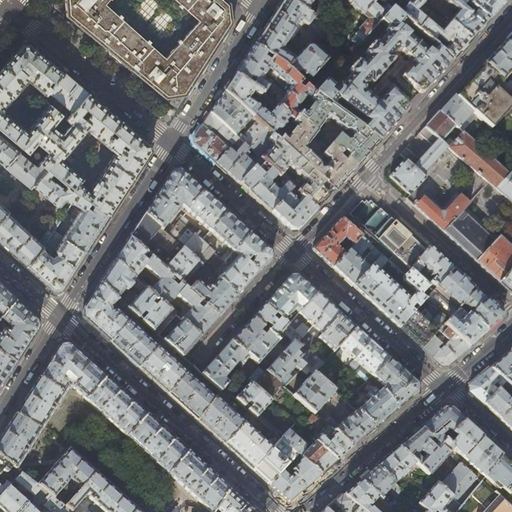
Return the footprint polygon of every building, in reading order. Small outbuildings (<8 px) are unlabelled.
[(144,83),(164,100),(184,97),(186,94),(189,89),(190,88),(192,85),(200,72),(209,58),(220,40),(223,36),(225,33),(227,31),(231,23),(229,3),(226,0),(63,0),(64,8),(65,17),(89,37),(100,47),(101,47),(104,50),(108,54),(126,68),(132,73),(137,77),(144,83)] [(283,66),(295,77),(300,72),(303,75),(304,76),(305,76),(305,75),(304,77),(306,79),(308,77),(311,80),(328,60),(312,46),(305,46),(294,59),(281,50),(288,40),(291,41),(303,23),(308,26),(327,42),(334,34),(318,21),(313,16),(287,0),(282,0),(271,19),(253,46),(266,54),(271,58),(283,66)] [(287,0),(313,16),(318,21),(321,17),(319,15),(327,5),(325,0),(346,0),(369,19),(355,33),(357,34),(352,40),(352,41),(358,46),(380,21),(391,10),(388,7),(379,0),(287,0)] [(421,0),(405,0),(409,3),(403,10),(392,1),(388,7),(391,10),(408,24),(432,44),(438,37),(448,45),(442,52),(452,61),(465,47),(471,41),(449,23),(444,28),(443,28),(442,27),(440,27),(439,27),(438,28),(436,29),(416,13),(425,3),(421,0)] [(421,0),(425,3),(426,0),(443,0),(453,9),(453,10),(452,11),(452,13),(453,14),(453,15),(454,16),(449,23),(471,41),(478,33),(489,21),(477,10),(472,16),(462,8),(467,2),(464,0),(421,0)] [(499,10),(504,5),(498,0),(471,0),(469,4),(477,10),(489,21),(499,10)] [(408,24),(391,10),(380,21),(388,28),(385,32),(386,34),(378,44),(374,43),(372,45),(366,51),(367,52),(364,54),(366,57),(361,63),(358,62),(357,63),(356,63),(349,71),(349,72),(348,73),(349,76),(342,85),(338,85),(335,88),(327,81),(315,94),(338,111),(344,105),(368,122),(362,128),(380,141),(408,110),(408,109),(409,108),(409,107),(408,106),(408,105),(391,90),(383,99),(384,100),(382,103),(381,103),(380,102),(378,103),(366,92),(366,91),(366,90),(366,89),(365,88),(370,83),(371,84),(373,84),(394,60),(395,58),(393,56),(398,51),(399,52),(400,52),(401,52),(402,51),(414,62),(414,63),(414,64),(414,65),(415,66),(412,70),(410,68),(402,77),(419,92),(420,93),(421,94),(423,93),(424,92),(452,61),(442,52),(436,47),(430,54),(402,30),(408,24)] [(484,63),(486,65),(503,81),(511,89),(511,79),(511,80),(510,82),(506,78),(511,70),(511,49),(504,41),(491,55),(484,63)] [(90,202),(94,205),(109,214),(129,183),(150,151),(149,144),(99,102),(88,93),(66,119),(70,123),(60,134),(51,126),(61,115),(49,105),(26,131),(3,112),(3,107),(27,80),(44,95),(63,72),(45,57),(28,43),(21,44),(0,67),(0,129),(28,153),(36,143),(47,152),(39,162),(46,168),(78,194),(90,202)] [(266,54),(253,46),(243,61),(234,75),(247,83),(250,79),(254,81),(251,86),(262,93),(265,96),(270,89),(270,87),(260,80),(265,72),(284,91),(275,105),(288,118),(293,122),(297,117),(299,114),(295,111),(306,96),(310,99),(314,94),(311,91),(305,86),(302,91),(298,87),(302,82),(295,77),(283,66),(271,58),(268,63),(263,59),(266,54)] [(511,104),(495,90),(503,81),(486,65),(470,82),(456,97),(473,113),(491,129),(511,106),(511,104)] [(75,82),(63,72),(44,95),(41,98),(45,101),(51,95),(53,97),(50,101),(53,103),(56,99),(67,108),(61,115),(66,119),(88,93),(75,82)] [(328,74),(311,91),(314,94),(315,94),(327,81),(331,77),(328,74)] [(234,75),(231,81),(224,92),(252,118),(255,120),(267,131),(271,135),(276,130),(277,130),(278,131),(279,130),(280,130),(285,125),(283,122),(288,118),(275,105),(265,96),(262,93),(251,86),(247,83),(234,75)] [(214,107),(210,113),(239,139),(250,149),(267,131),(255,120),(242,135),(239,132),(252,118),(224,92),(217,102),(214,107)] [(338,111),(315,94),(314,94),(310,99),(314,102),(304,115),(300,112),(299,114),(297,117),(315,133),(328,117),(336,122),(335,123),(345,131),(348,130),(352,133),(353,136),(352,137),(351,138),(351,139),(350,139),(350,140),(350,141),(346,142),(346,140),(339,135),(331,145),(356,166),(373,148),(380,141),(362,128),(338,111)] [(449,101),(439,112),(455,126),(458,129),(473,113),(456,97),(454,95),(449,101)] [(446,135),(455,126),(439,112),(432,120),(419,134),(432,145),(419,160),(406,148),(401,154),(406,158),(390,175),(390,178),(410,195),(416,189),(412,186),(423,174),(423,175),(448,148),(454,142),(446,135)] [(239,139),(210,113),(202,125),(194,138),(194,143),(204,152),(218,164),(229,150),(218,140),(219,138),(212,133),(211,134),(209,132),(212,128),(233,146),(239,139)] [(297,117),(293,122),(293,123),(297,126),(286,139),(282,136),(278,142),(333,192),(340,184),(356,166),(331,145),(322,155),(327,160),(329,160),(329,164),(328,165),(327,166),(326,167),(326,168),(320,168),(319,162),(304,149),(315,133),(297,117)] [(278,142),(271,135),(267,131),(250,149),(254,153),(260,159),(271,169),(278,175),(280,177),(287,169),(285,167),(287,165),(309,185),(305,189),(302,186),(296,192),(316,210),(327,198),(333,192),(278,142)] [(462,133),(454,142),(448,148),(487,182),(487,183),(488,184),(489,183),(511,203),(511,170),(508,175),(462,133)] [(18,151),(0,135),(0,163),(3,166),(18,151)] [(250,149),(239,139),(233,146),(229,150),(218,164),(228,173),(238,183),(260,159),(254,153),(248,160),(245,158),(249,153),(247,152),(250,149)] [(35,166),(18,151),(3,166),(28,188),(31,185),(46,168),(39,162),(35,166)] [(249,193),(271,169),(260,159),(238,183),(244,188),(249,193)] [(78,194),(46,168),(31,185),(56,206),(59,205),(65,199),(71,204),(72,203),(78,194)] [(270,183),(278,175),(271,169),(249,193),(261,203),(271,213),(293,189),(286,182),(278,191),(275,188),(277,187),(276,185),(275,184),(273,186),(270,183)] [(158,193),(144,215),(162,231),(180,209),(179,208),(180,208),(180,207),(180,206),(182,206),(185,209),(183,212),(185,214),(187,211),(203,192),(191,180),(180,170),(172,171),(158,193)] [(416,189),(426,178),(423,176),(423,175),(423,174),(412,186),(416,189)] [(291,230),(298,230),(316,210),(296,192),(293,189),(271,213),(284,224),(291,230)] [(9,200),(14,204),(22,194),(18,190),(9,200)] [(215,202),(203,192),(187,211),(200,222),(198,224),(200,226),(202,224),(210,231),(227,213),(215,202)] [(86,207),(90,202),(78,194),(72,203),(81,209),(75,219),(72,217),(69,221),(72,223),(65,235),(59,231),(57,234),(85,251),(98,231),(109,214),(94,205),(90,210),(86,207)] [(440,212),(423,196),(414,206),(498,284),(511,268),(511,248),(498,236),(494,241),(462,212),(470,204),(460,195),(445,212),(440,212)] [(409,269),(425,251),(416,242),(379,209),(364,226),(363,227),(375,239),(393,255),(396,258),(394,261),(398,265),(401,262),(409,269)] [(53,232),(58,225),(60,221),(55,218),(46,233),(46,231),(44,230),(43,230),(40,234),(39,234),(35,238),(7,212),(0,219),(0,242),(7,249),(26,266),(43,247),(53,232)] [(201,241),(185,227),(179,221),(167,235),(208,271),(213,275),(232,254),(250,233),(238,223),(227,213),(210,231),(203,239),(205,240),(206,240),(208,238),(212,234),(223,243),(221,245),(223,247),(225,245),(230,250),(222,259),(201,241)] [(162,231),(144,215),(134,230),(129,238),(173,277),(180,283),(190,291),(208,271),(167,235),(162,231)] [(182,217),(179,221),(185,227),(189,223),(182,217)] [(344,238),(353,246),(361,237),(356,233),(343,221),(341,219),(326,235),(313,250),(317,254),(332,268),(345,254),(336,247),(344,238)] [(363,227),(364,226),(363,226),(356,233),(361,237),(370,245),(375,239),(363,227)] [(85,251),(57,234),(55,233),(53,232),(43,247),(26,266),(40,279),(53,291),(60,290),(72,272),(85,251)] [(260,243),(250,233),(232,254),(235,257),(237,254),(239,256),(218,279),(237,296),(255,277),(270,259),(270,252),(260,243)] [(381,255),(370,245),(361,237),(353,246),(345,254),(332,268),(344,278),(353,286),(381,255)] [(121,250),(114,261),(134,279),(145,267),(159,281),(149,292),(167,308),(177,296),(191,309),(181,320),(200,337),(209,327),(219,317),(190,291),(180,283),(176,286),(172,282),(173,281),(171,279),(173,277),(129,238),(121,250)] [(429,247),(425,251),(409,269),(409,270),(414,276),(422,267),(424,268),(424,269),(424,270),(424,271),(425,272),(426,272),(427,272),(428,272),(434,277),(430,281),(430,282),(426,286),(432,292),(453,269),(440,258),(429,247)] [(426,286),(414,276),(409,270),(404,276),(404,277),(403,278),(404,281),(413,290),(414,294),(409,299),(378,272),(388,261),(381,255),(353,286),(390,320),(399,328),(424,301),(424,300),(420,296),(424,293),(428,297),(432,292),(426,286)] [(396,258),(393,255),(388,261),(404,276),(409,270),(409,269),(401,262),(398,265),(394,261),(396,258)] [(134,279),(114,261),(107,272),(100,284),(118,300),(120,302),(122,299),(119,296),(124,289),(126,291),(127,290),(132,286),(140,293),(127,308),(132,313),(135,315),(138,318),(143,313),(147,316),(142,321),(145,324),(153,331),(171,311),(170,311),(167,308),(149,292),(144,288),(139,283),(134,279)] [(511,268),(498,284),(507,292),(511,295),(511,268)] [(459,275),(453,269),(432,292),(428,297),(424,300),(424,301),(449,319),(460,307),(476,290),(466,281),(459,275)] [(218,279),(213,275),(208,271),(190,291),(219,317),(228,306),(237,296),(218,279)] [(289,276),(264,304),(288,325),(290,323),(286,319),(288,317),(290,318),(292,315),(291,314),(295,309),(299,313),(317,294),(306,284),(297,276),(289,276)] [(3,286),(0,283),(0,311),(2,313),(16,297),(3,286)] [(118,300),(100,284),(83,311),(84,318),(96,330),(110,342),(135,315),(132,313),(126,320),(115,311),(111,312),(110,308),(118,300)] [(488,301),(476,290),(460,307),(487,331),(495,324),(502,319),(502,314),(488,301)] [(299,313),(290,323),(288,325),(282,332),(287,336),(293,342),(305,353),(307,350),(311,346),(313,344),(318,338),(340,315),(325,301),(317,294),(299,313)] [(16,297),(2,313),(1,314),(10,323),(9,325),(9,326),(9,327),(6,325),(5,327),(4,326),(0,331),(0,330),(0,348),(16,359),(28,341),(38,324),(37,317),(27,307),(16,297)] [(444,324),(449,319),(424,301),(399,328),(404,333),(422,349),(434,336),(436,333),(437,333),(426,323),(429,319),(438,326),(435,329),(438,331),(444,324)] [(255,314),(250,319),(263,329),(267,332),(276,339),(282,332),(288,325),(264,304),(255,314)] [(487,331),(460,307),(449,319),(444,324),(469,347),(477,340),(487,331)] [(142,321),(138,318),(135,315),(110,342),(125,356),(140,368),(164,341),(163,340),(162,339),(155,346),(138,331),(145,324),(142,321)] [(344,318),(340,315),(318,338),(334,352),(339,346),(355,329),(344,318)] [(263,329),(250,319),(241,330),(230,341),(242,352),(246,347),(250,351),(247,355),(249,357),(257,365),(279,342),(276,339),(267,332),(264,336),(259,333),(263,329)] [(189,350),(200,337),(181,320),(163,340),(164,341),(173,349),(182,357),(189,350)] [(444,324),(438,331),(450,341),(448,343),(436,333),(434,336),(457,357),(464,352),(469,347),(444,324)] [(355,329),(339,346),(355,360),(349,366),(355,371),(360,365),(373,376),(388,359),(372,344),(355,329)] [(434,336),(422,349),(432,358),(441,366),(447,366),(451,363),(457,357),(434,336)] [(171,352),(173,349),(164,341),(140,368),(155,382),(168,394),(186,375),(193,367),(190,364),(186,368),(186,371),(182,366),(180,368),(162,353),(164,350),(165,348),(171,352)] [(247,355),(242,352),(230,341),(217,356),(201,374),(221,391),(222,389),(223,389),(225,387),(228,383),(224,379),(237,362),(242,366),(249,357),(247,355)] [(298,361),(305,353),(293,342),(281,354),(286,358),(283,361),(279,357),(265,372),(280,385),(295,368),(299,372),(305,366),(298,361)] [(86,399),(106,378),(85,360),(68,344),(60,345),(49,362),(27,397),(25,399),(3,433),(0,438),(0,456),(1,458),(21,473),(24,475),(26,472),(18,466),(51,415),(68,389),(74,388),(86,399)] [(0,383),(1,382),(16,359),(0,348),(0,383)] [(323,364),(307,350),(305,353),(298,361),(305,366),(313,373),(314,374),(323,364)] [(500,360),(491,368),(505,382),(511,387),(511,355),(509,352),(500,360)] [(403,371),(388,359),(373,376),(384,386),(381,389),(381,390),(397,409),(407,400),(417,392),(417,384),(403,371)] [(505,382),(491,368),(481,376),(479,377),(469,386),(469,392),(479,400),(484,405),(497,391),(492,386),(495,382),(500,387),(505,382)] [(265,371),(251,386),(267,400),(281,385),(280,385),(265,372),(265,371)] [(334,392),(314,374),(313,373),(293,396),(313,413),(314,414),(334,392)] [(186,375),(168,394),(184,408),(197,421),(214,399),(186,375)] [(126,397),(106,378),(86,399),(127,437),(147,415),(126,397)] [(367,383),(360,388),(363,392),(373,385),(369,380),(367,383)] [(248,411),(252,415),(256,418),(269,402),(267,400),(251,386),(248,383),(235,400),(248,411)] [(501,421),(511,408),(511,396),(510,399),(499,389),(497,391),(484,405),(496,415),(501,419),(500,420),(501,421)] [(386,419),(397,409),(381,390),(380,391),(376,395),(373,391),(367,396),(370,399),(368,401),(366,400),(364,402),(365,403),(356,411),(376,427),(386,419)] [(356,392),(345,401),(353,408),(355,405),(351,402),(359,396),(356,392)] [(214,399),(197,421),(211,432),(224,445),(244,424),(215,398),(214,399)] [(431,419),(421,428),(433,439),(438,443),(440,445),(447,438),(444,434),(447,430),(451,434),(464,420),(457,414),(451,408),(444,408),(431,419)] [(511,408),(501,421),(511,430),(511,408)] [(246,420),(252,415),(248,411),(243,417),(246,420)] [(328,417),(323,422),(352,448),(362,439),(376,427),(356,411),(339,425),(328,417)] [(318,437),(315,441),(337,461),(344,455),(352,448),(323,422),(314,414),(313,413),(306,420),(312,425),(308,429),(318,437)] [(167,434),(147,415),(127,437),(168,474),(188,452),(167,434)] [(258,420),(256,418),(252,415),(246,420),(244,424),(224,445),(238,457),(252,470),(281,439),(280,439),(267,427),(262,433),(266,436),(262,441),(246,426),(252,420),(255,423),(258,420)] [(474,429),(464,420),(451,434),(449,435),(452,438),(453,436),(455,438),(451,442),(447,438),(440,445),(448,453),(453,449),(461,457),(463,459),(483,437),(474,429)] [(433,439),(421,428),(409,438),(398,447),(421,468),(428,475),(448,453),(440,445),(438,443),(433,447),(428,443),(433,439)] [(280,439),(281,439),(298,454),(303,459),(321,475),(327,469),(337,461),(315,441),(306,452),(303,449),(306,446),(288,431),(280,439)] [(492,446),(483,437),(463,459),(459,463),(465,469),(469,464),(476,471),(474,473),(470,470),(468,472),(476,478),(480,482),(481,481),(502,454),(492,446)] [(289,464),(298,454),(281,439),(252,470),(269,485),(289,464)] [(388,456),(376,467),(394,483),(402,475),(403,476),(408,472),(407,471),(412,465),(416,469),(415,470),(417,472),(421,468),(398,447),(388,456)] [(69,449),(37,485),(41,488),(52,497),(65,483),(65,482),(66,481),(66,480),(65,479),(67,477),(80,489),(95,472),(69,449)] [(209,471),(188,452),(168,474),(210,511),(214,511),(229,489),(209,471)] [(511,463),(509,461),(502,454),(481,481),(494,494),(494,493),(511,508),(511,463)] [(0,466),(16,479),(21,473),(1,458),(0,459),(0,466)] [(309,485),(321,475),(303,459),(300,461),(299,464),(292,470),(294,473),(291,475),(294,477),(291,480),(289,477),(290,476),(289,475),(291,473),(289,471),(290,468),(292,466),(289,464),(269,485),(275,490),(289,502),(309,485)] [(468,472),(465,469),(459,463),(439,486),(451,498),(455,501),(476,478),(468,472)] [(369,472),(359,481),(377,497),(391,509),(396,503),(393,500),(393,499),(385,493),(390,488),(398,495),(402,490),(394,483),(376,467),(369,472)] [(139,511),(95,472),(80,489),(65,507),(72,511),(88,495),(90,496),(89,497),(89,498),(89,499),(89,500),(94,504),(90,508),(94,511),(139,511)] [(0,496),(10,486),(0,478),(3,475),(0,473),(0,496)] [(37,485),(24,475),(21,473),(16,479),(14,481),(31,495),(30,496),(26,493),(21,499),(11,489),(16,484),(13,482),(10,486),(0,496),(0,507),(3,510),(4,511),(19,511),(41,488),(37,485)] [(353,487),(343,495),(358,507),(363,511),(375,511),(369,506),(377,497),(359,481),(353,487)] [(511,511),(511,508),(494,493),(494,494),(481,481),(480,482),(480,483),(470,496),(485,509),(481,511),(458,511),(457,510),(455,511),(511,511)] [(443,507),(451,498),(439,486),(436,483),(418,504),(425,510),(427,511),(445,511),(443,510),(443,507)] [(50,511),(59,502),(52,497),(41,488),(19,511),(50,511)] [(229,489),(214,511),(254,511),(247,505),(229,489)] [(354,511),(358,507),(343,495),(334,503),(332,505),(327,508),(325,508),(321,511),(339,511),(341,510),(342,511),(354,511)] [(72,511),(65,507),(59,502),(50,511),(72,511)]
